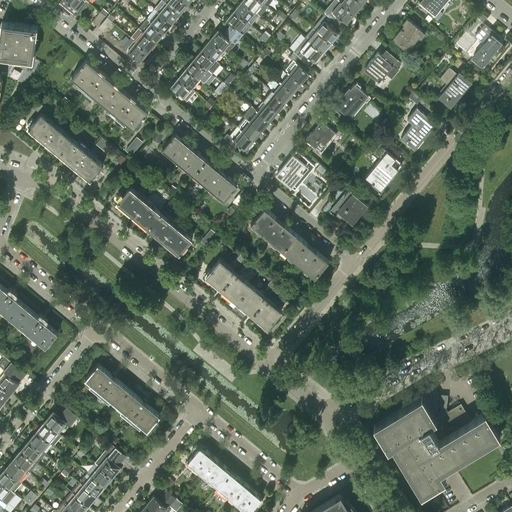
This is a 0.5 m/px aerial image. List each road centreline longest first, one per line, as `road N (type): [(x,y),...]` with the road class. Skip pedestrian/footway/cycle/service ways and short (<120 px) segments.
road 1 (residential): [(267,364),(62,193),(20,172)]
road 2 (residential): [(354,259),(511,72)]
road 3 (residential): [(253,174),(397,0)]
road 4 (residential): [(318,409),(511,321)]
road 5 (residential): [(0,444),(99,326)]
road 6 (residential): [(253,174),(145,82)]
road 7 (residential): [(267,364),(354,259)]
road 8 (residential): [(354,259),(253,174)]
road 9 (residential): [(115,511),(199,410)]
road 10 (residential): [(300,493),(199,410)]
road 11 (residential): [(199,410),(99,326)]
road 12 (residential): [(145,82),(45,0)]
road 13 (residential): [(99,326),(0,243)]
